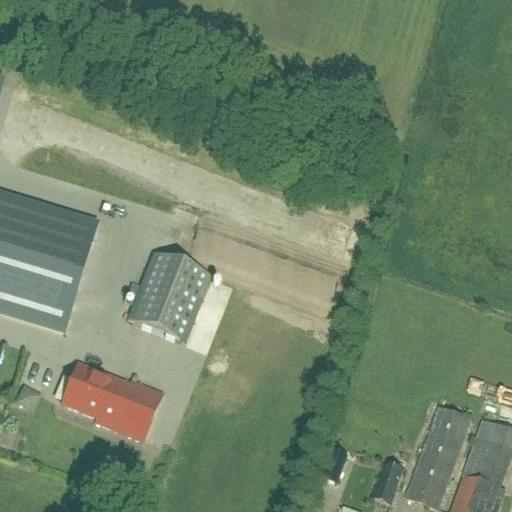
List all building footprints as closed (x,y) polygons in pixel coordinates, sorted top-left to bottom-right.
[(0,316),(63,336),(95,232),(0,202),(0,316)] [(184,350),(210,283),(153,259),(126,326),(184,350)] [(113,385),(107,382),(77,370),(60,410),(91,423),(89,426),(142,448),(162,400),(117,382),(113,385)] [(511,413),(468,397),(464,408),(509,425),(511,415),(511,413)] [(427,511),(439,511),(471,426),(439,414),(406,504),(427,511)] [(332,458),(322,483),(337,489),(346,463),(332,458)] [(390,511),(403,474),(384,467),(370,504),(390,511)] [(499,511),(505,498),(463,482),(452,511),(499,511)]
